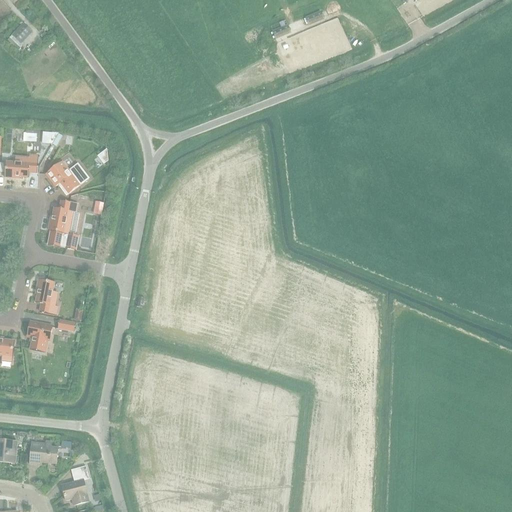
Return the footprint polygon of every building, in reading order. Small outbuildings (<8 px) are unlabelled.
[(306,18),(308,24),(323,18),(320,12),(306,18)] [(23,24),(12,36),(21,44),(32,33),(23,24)] [(272,32),(275,38),(290,32),(287,26),(272,32)] [(6,163),(5,179),(20,180),(21,178),(28,179),(29,173),(37,174),(38,157),(29,156),(29,159),(15,158),(15,164),(6,163)] [(62,163),(46,175),(55,187),(60,184),(68,195),(89,179),(77,165),(69,171),(62,163)] [(51,216),(48,231),(51,232),(48,246),(60,248),(66,249),(75,251),(78,237),(69,235),(73,213),(76,214),(78,205),(61,202),(59,210),(54,209),(53,216),(51,216)] [(41,305),(39,313),(56,316),(58,308),(55,307),(58,294),(52,293),(54,284),(39,281),(36,296),(37,296),(36,304),(41,305)] [(74,333),(75,324),(60,321),(58,330),(74,333)] [(30,323),(28,337),(32,338),(30,350),(44,353),(47,341),(49,342),(52,327),(30,323)] [(0,356),(2,357),(2,362),(11,363),(14,342),(3,341),(4,339),(0,338),(0,356)] [(0,459),(14,461),(16,444),(0,442),(0,459)] [(46,442),(46,445),(31,444),(30,465),(37,466),(37,463),(56,465),(57,449),(51,449),(52,443),(46,442)] [(83,481),(89,480),(86,467),(71,471),(74,483),(61,486),(65,502),(71,500),(73,506),(89,502),(83,481)]
